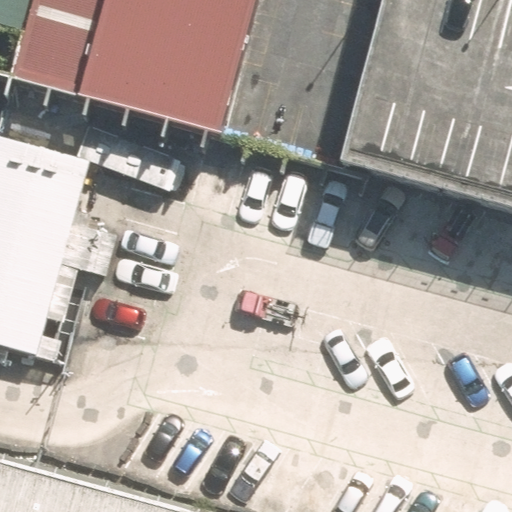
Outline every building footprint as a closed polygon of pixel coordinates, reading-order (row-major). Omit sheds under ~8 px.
[(0,0),(0,30),(38,41),(51,0),(0,0)] [(123,0),(51,0),(38,41),(26,78),(97,97),(123,0)] [(252,0),(123,0),(97,97),(214,140),(252,0)] [(511,0),(381,0),(339,159),(511,205),(511,0)] [(0,136),(0,353),(38,364),(92,164),(0,136)] [(191,511),(0,460),(0,511),(191,511)]
